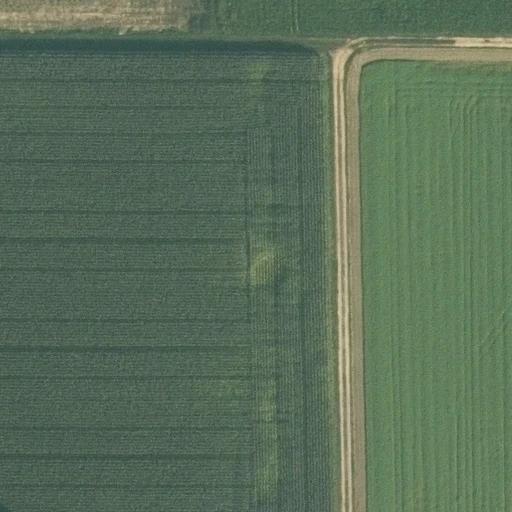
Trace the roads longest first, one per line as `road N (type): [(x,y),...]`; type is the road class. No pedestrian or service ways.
road 1 (track): [(0,42),(511,47)]
road 2 (track): [(348,511),(340,46)]
